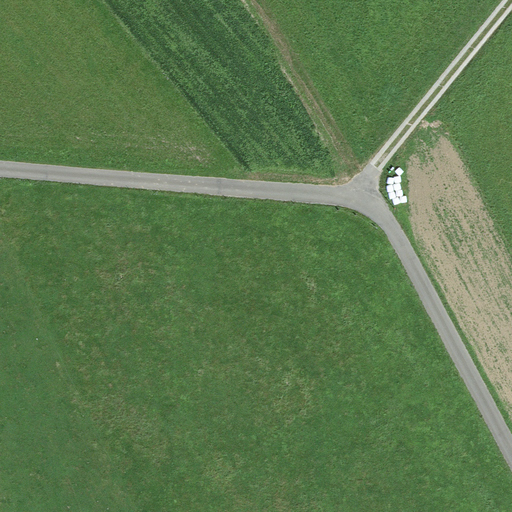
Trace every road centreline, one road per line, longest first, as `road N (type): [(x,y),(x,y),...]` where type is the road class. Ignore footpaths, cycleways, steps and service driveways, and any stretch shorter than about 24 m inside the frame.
road 1 (residential): [(511,453),(366,191),(0,180)]
road 2 (track): [(366,191),(511,5)]
